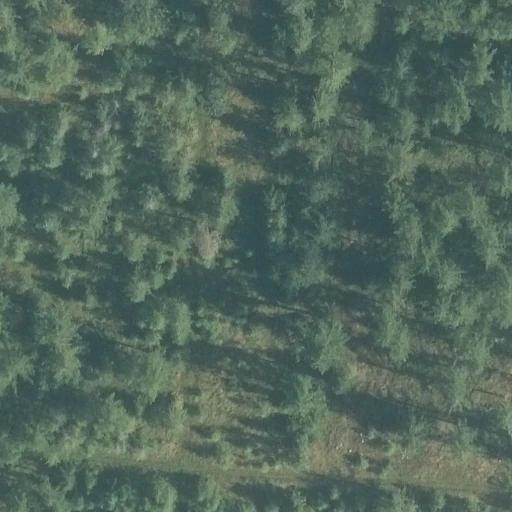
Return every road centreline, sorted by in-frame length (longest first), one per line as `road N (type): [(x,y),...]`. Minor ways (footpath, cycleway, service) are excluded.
road 1 (track): [(511,490),(0,452)]
road 2 (track): [(175,511),(199,0)]
